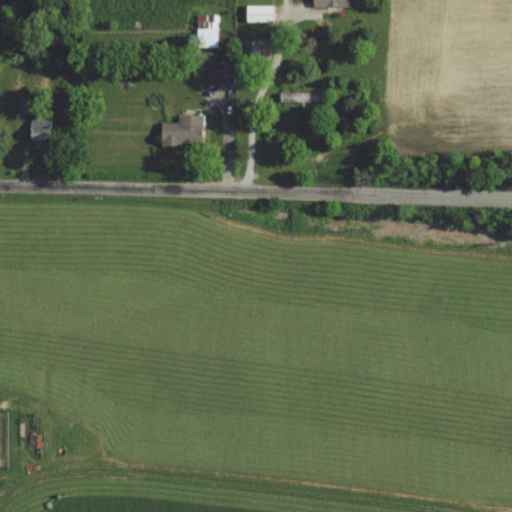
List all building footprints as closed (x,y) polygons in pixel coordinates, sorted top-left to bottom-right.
[(274,4),(249,4),(249,21),(274,21),(274,4)] [(220,22),(199,22),(199,47),(220,47),(220,22)] [(245,59),(271,59),(271,39),(245,39),(245,59)] [(225,67),(205,67),(205,85),(236,85),(236,62),(225,62),(225,67)] [(326,101),(326,92),(282,92),(282,101),(326,101)] [(52,143),(52,112),(33,112),(33,143),(52,143)] [(204,145),(204,114),(180,114),(180,122),(164,122),(164,145),(204,145)]
